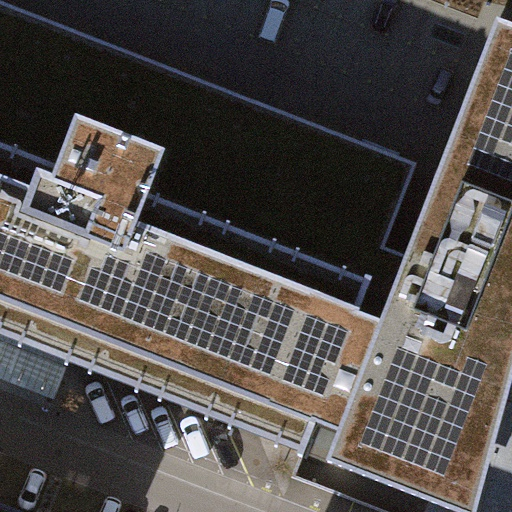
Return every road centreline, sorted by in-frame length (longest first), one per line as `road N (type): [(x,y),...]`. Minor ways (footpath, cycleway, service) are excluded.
road 1 (residential): [(209,511),(0,429)]
road 2 (unknown): [(511,191),(396,148)]
